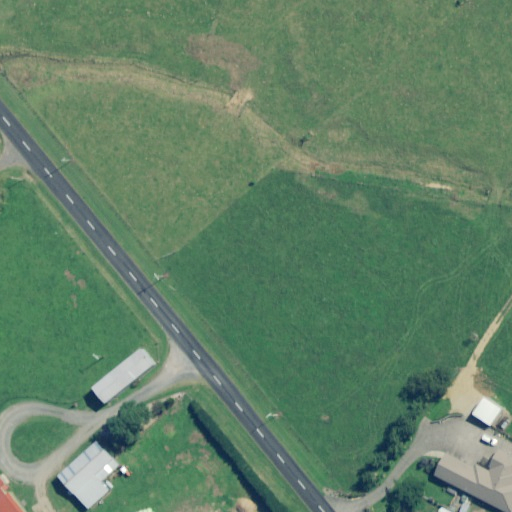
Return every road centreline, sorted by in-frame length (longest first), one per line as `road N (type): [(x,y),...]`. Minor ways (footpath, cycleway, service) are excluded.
road 1 (unclassified): [(0,114),(322,511)]
road 2 (track): [(195,355),(75,427),(46,467),(52,511)]
